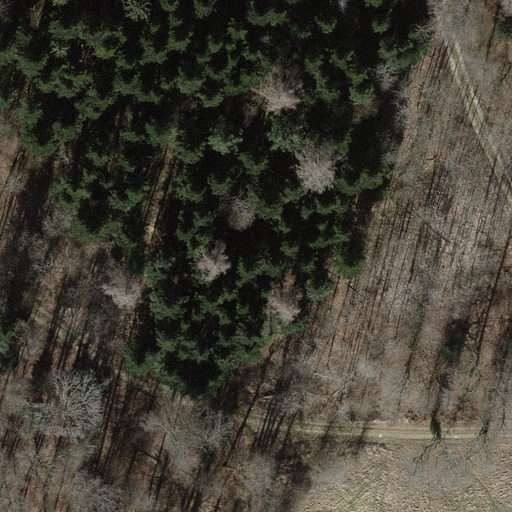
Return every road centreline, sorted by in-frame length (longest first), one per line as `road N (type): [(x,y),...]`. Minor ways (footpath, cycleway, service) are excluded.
road 1 (track): [(0,275),(145,376),(248,419),(511,431)]
road 2 (track): [(439,0),(511,185)]
